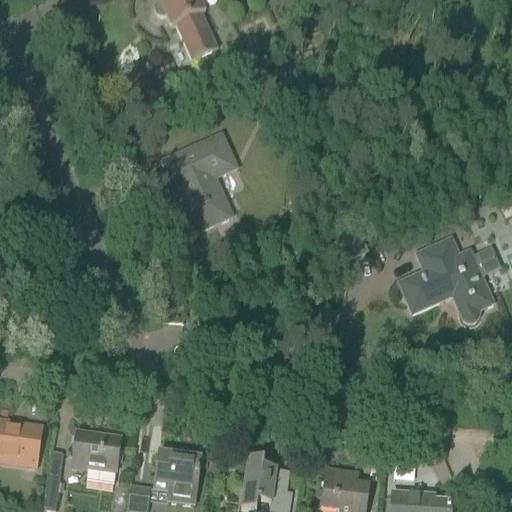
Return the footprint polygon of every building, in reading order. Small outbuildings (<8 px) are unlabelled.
[(216,53),(209,36),(200,18),(204,16),(196,0),(156,0),(158,3),(156,4),(155,5),(154,6),(153,10),(153,14),(156,18),(158,20),(161,20),(164,20),(165,19),(171,31),(174,29),(190,65),(216,53)] [(221,138),(160,166),(170,190),(175,188),(197,237),(232,221),(212,178),(234,169),(221,138)] [(511,203),(499,209),(505,223),(511,219),(511,203)] [(358,236),(345,242),(354,261),(367,256),(358,236)] [(451,300),(458,315),(458,317),(459,319),(461,321),(462,322),(463,322),(464,323),(466,324),(467,324),(469,324),(471,324),(473,323),(475,322),(476,321),(477,320),(479,318),(479,317),(480,316),(480,314),(492,308),(471,261),(460,265),(450,243),(415,258),(423,276),(397,287),(411,318),(451,300)] [(0,426),(0,460),(27,464),(26,471),(34,472),(40,432),(0,426)] [(113,488),(115,475),(119,443),(76,437),(71,473),(85,475),(87,475),(86,484),(113,488)] [(49,455),(45,480),(40,511),(54,511),(62,457),(49,455)] [(193,510),(195,494),(200,462),(170,458),(169,460),(158,458),(153,495),(168,497),(167,506),(193,510)] [(288,511),(290,496),(272,494),(275,473),(262,471),(263,464),(247,462),(240,511),(255,511),(257,506),(269,508),(268,511),(288,511)] [(325,473),(319,511),(365,511),(369,489),(357,487),(358,478),(325,473)] [(126,511),(146,511),(150,492),(130,489),(126,511)] [(424,499),(392,497),(390,511),(449,511),(450,507),(424,505),(424,499)]
